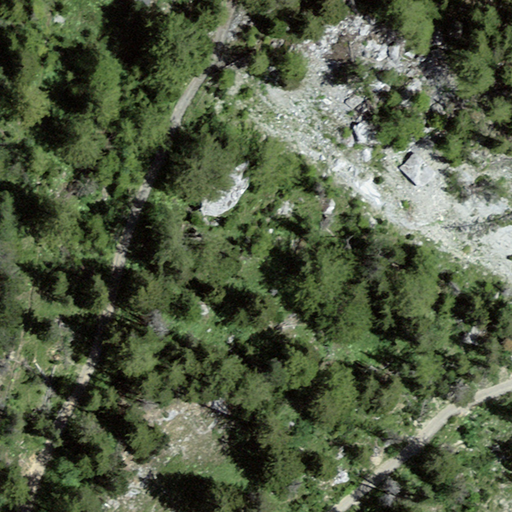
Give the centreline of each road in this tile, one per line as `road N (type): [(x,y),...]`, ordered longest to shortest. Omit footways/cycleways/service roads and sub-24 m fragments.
road 1 (track): [(61,511),(66,476),(127,332),(146,231),(191,109),(236,32),(241,0)]
road 2 (track): [(511,386),(463,408),(345,511)]
